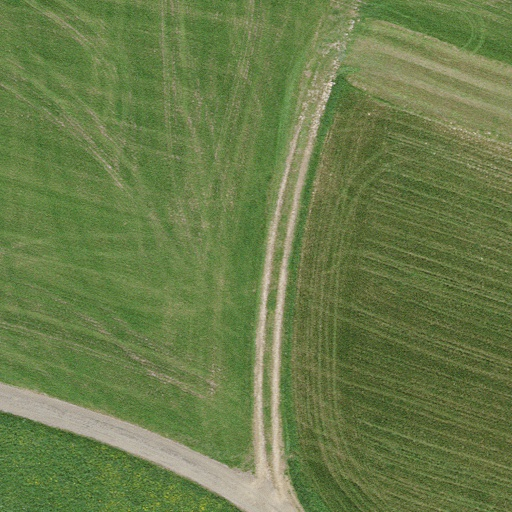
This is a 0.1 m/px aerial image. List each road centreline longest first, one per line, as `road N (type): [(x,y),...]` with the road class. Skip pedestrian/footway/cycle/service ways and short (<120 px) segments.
road 1 (track): [(270,508),(290,235),(312,143),(363,12)]
road 2 (unclassified): [(0,400),(142,444),(274,511)]
